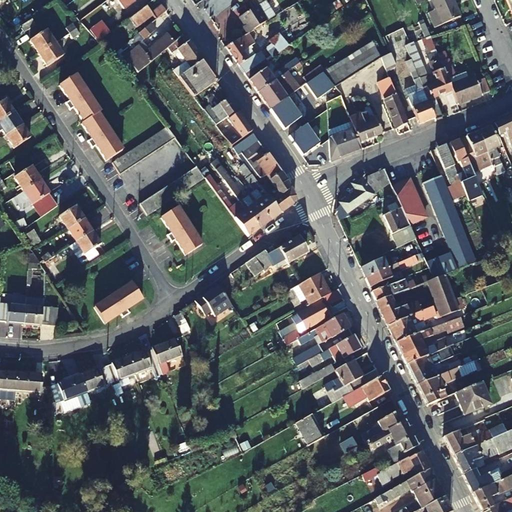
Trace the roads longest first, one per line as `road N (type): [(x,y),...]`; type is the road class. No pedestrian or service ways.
road 1 (tertiary): [(462,511),(320,214)]
road 2 (residential): [(0,39),(177,299)]
road 3 (tertiary): [(173,0),(313,200)]
road 4 (residential): [(313,200),(322,185),(511,100)]
road 5 (residential): [(177,299),(99,342),(0,348)]
road 6 (residential): [(313,200),(177,299)]
